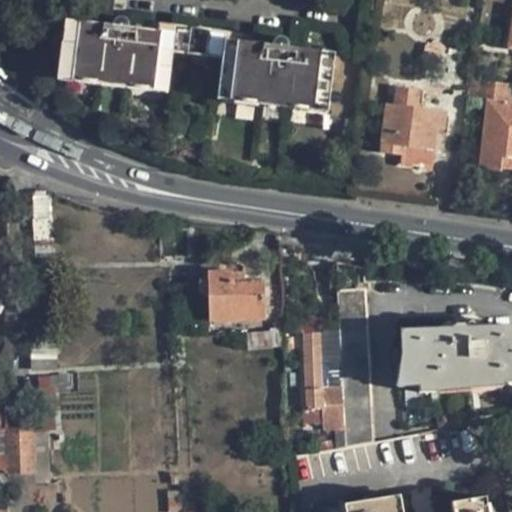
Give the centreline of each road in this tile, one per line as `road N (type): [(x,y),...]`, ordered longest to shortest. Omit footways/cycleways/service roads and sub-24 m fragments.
road 1 (secondary): [(0,130),(148,190),(511,245)]
road 2 (unknown): [(468,468),(456,460),(427,384),(457,352),(511,335)]
